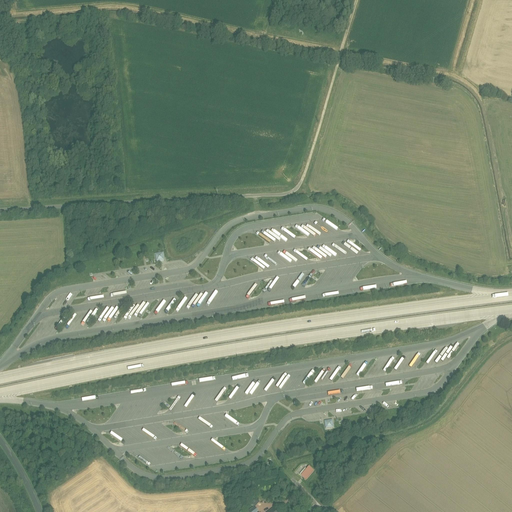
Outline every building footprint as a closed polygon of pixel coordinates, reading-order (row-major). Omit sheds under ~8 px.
[(164,252),(156,253),(157,261),(165,260),(164,252)] [(356,276),(364,265),(362,263),(354,274),(356,276)] [(219,290),(212,302),(216,305),(223,293),(219,290)] [(158,402),(151,414),(154,415),(160,403),(158,402)] [(334,420),(325,421),(326,429),(335,428),(334,420)] [(309,465),(301,475),(307,479),(315,470),(309,465)]
